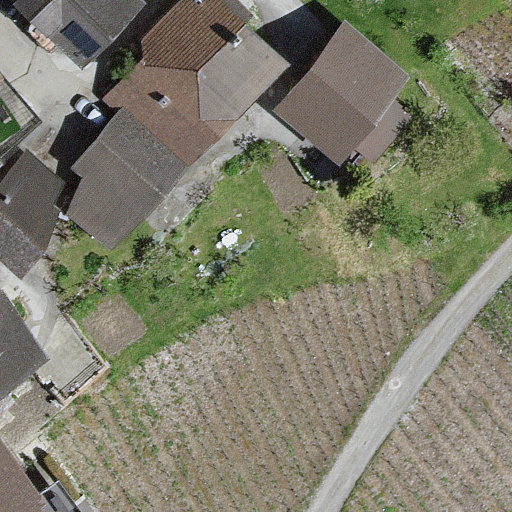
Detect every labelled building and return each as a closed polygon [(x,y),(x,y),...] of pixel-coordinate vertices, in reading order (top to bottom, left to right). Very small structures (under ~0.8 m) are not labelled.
[(138,5),(133,0),(18,0),(37,18),(82,62),(138,5)] [(189,162),(283,65),(214,0),(186,0),(170,16),(148,39),(159,50),(117,93),(189,162)] [(349,27),(279,108),(341,160),(356,143),(372,157),(407,116),(386,98),(406,75),(349,27)] [(0,152),(32,132),(0,82),(0,152)] [(121,116),(79,166),(94,178),(70,206),(116,245),(158,195),(182,166),(169,156),(121,116)] [(27,156),(0,188),(0,250),(22,270),(54,213),(46,207),(58,180),(27,156)] [(0,300),(0,392),(38,364),(2,304),(0,300)] [(46,511),(0,450),(0,511),(46,511)]
